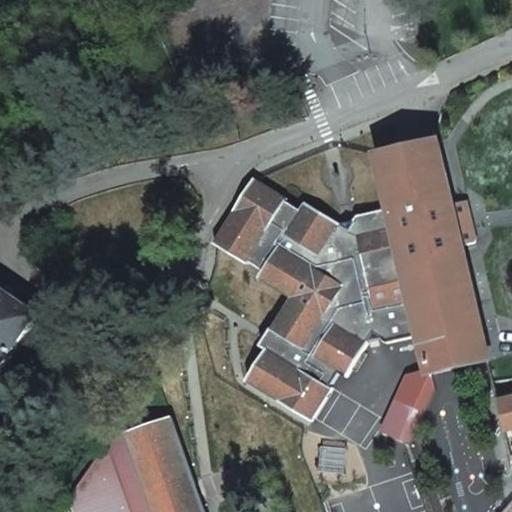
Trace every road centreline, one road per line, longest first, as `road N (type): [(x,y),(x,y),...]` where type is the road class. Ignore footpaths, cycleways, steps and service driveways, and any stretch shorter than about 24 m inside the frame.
road 1 (residential): [(222,170),(135,170),(50,196),(15,230),(11,262),(20,289),(72,306),(121,303),(197,250),(217,200)]
road 2 (residential): [(511,41),(222,170)]
